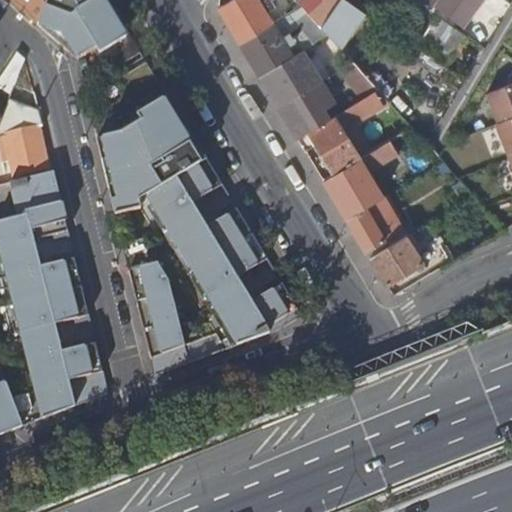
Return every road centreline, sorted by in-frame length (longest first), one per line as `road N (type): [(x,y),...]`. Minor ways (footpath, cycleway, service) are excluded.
road 1 (residential): [(136,412),(49,73),(17,29)]
road 2 (residential): [(171,13),(356,321)]
road 3 (motorway): [(511,400),(243,511)]
road 4 (residential): [(136,412),(326,341),(356,321)]
road 5 (residential): [(369,345),(453,511)]
road 6 (residential): [(511,261),(456,284),(369,345)]
road 7 (residential): [(0,463),(136,412)]
